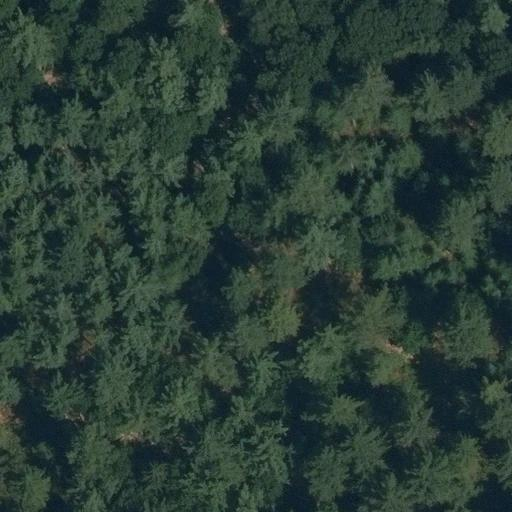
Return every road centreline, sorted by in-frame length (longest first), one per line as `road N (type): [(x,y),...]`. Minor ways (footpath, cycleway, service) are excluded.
road 1 (track): [(0,102),(192,0)]
road 2 (track): [(391,0),(511,52)]
